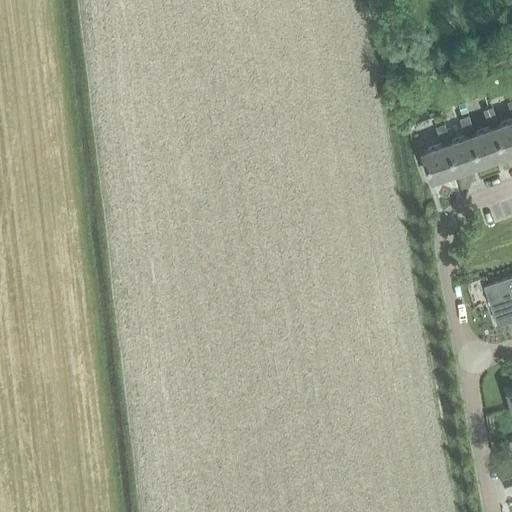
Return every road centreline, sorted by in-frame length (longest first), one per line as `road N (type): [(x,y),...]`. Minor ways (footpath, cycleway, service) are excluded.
road 1 (residential): [(462,369),(439,250),(443,226),(462,209),(511,191)]
road 2 (residential): [(494,511),(462,369)]
